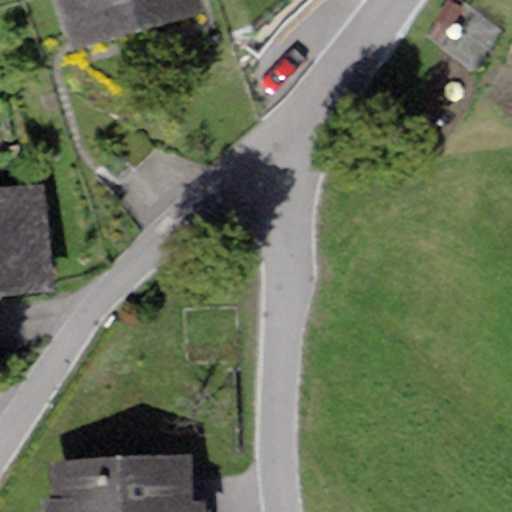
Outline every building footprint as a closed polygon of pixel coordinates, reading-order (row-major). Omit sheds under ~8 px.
[(199,0),(58,0),(74,50),(203,11),(199,0)] [(315,0),(237,0),(231,7),(245,47),(260,58),(280,29),(299,15),(315,0)] [(129,174),(151,154),(118,117),(95,137),(129,174)] [(46,186),(0,190),(0,296),(56,292),(46,186)] [(193,454),(52,460),(54,499),(44,499),(44,511),(206,511),(206,498),(195,498),(193,454)]
